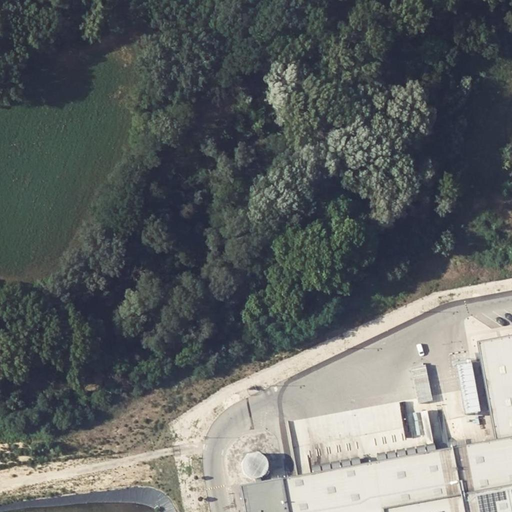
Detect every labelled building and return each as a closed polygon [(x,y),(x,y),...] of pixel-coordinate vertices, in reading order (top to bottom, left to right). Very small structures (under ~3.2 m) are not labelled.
[(511,329),(477,335),(495,436),(511,433),(511,329)] [(466,413),(481,410),(472,362),(457,365),(466,413)] [(511,511),(511,433),(495,436),(285,478),(290,511),(511,511)] [(263,476),(266,473),(268,469),(268,464),(267,460),(264,456),(261,454),(257,453),(253,453),(249,454),(246,456),(243,460),(242,463),(242,468),(243,471),(246,475),(249,477),(254,479),(258,478),(263,476)] [(290,511),(285,478),(241,486),(245,511),(290,511)]
